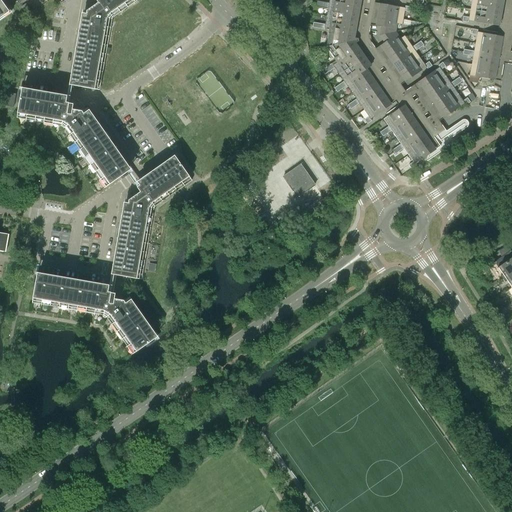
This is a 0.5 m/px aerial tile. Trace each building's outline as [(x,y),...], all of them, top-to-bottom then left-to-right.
[(0,0),(0,250),(6,252),(9,234),(0,232),(0,18),(10,12),(0,0)] [(99,90),(110,28),(111,19),(112,19),(113,17),(137,0),(95,0),(98,3),(87,11),(87,14),(82,13),(69,85),(99,90)] [(342,89),(347,86),(345,83),(366,69),(364,65),(368,62),(361,52),(357,55),(351,47),(357,42),(356,38),(349,37),(350,27),(356,28),(358,16),(353,15),(354,6),(360,7),(360,4),(361,4),(361,0),(329,0),(329,3),(317,1),(316,6),(328,8),(325,24),(313,22),(312,27),(324,30),(324,28),(329,28),(326,47),(337,62),(333,65),(331,63),(321,70),(324,74),(334,67),(344,81),(339,85),(342,89)] [(463,16),(462,21),(468,23),(468,21),(493,25),(499,26),(501,15),(502,9),(496,8),(497,0),(464,0),(472,1),(469,17),(463,16)] [(377,15),(403,19),(404,11),(409,12),(410,7),(405,6),(404,8),(379,3),(377,15)] [(402,24),(403,19),(377,15),(375,26),(381,27),(379,36),(395,32),(397,23),(402,24)] [(476,35),(475,43),(500,48),(502,37),(477,32),(478,30),(472,29),(471,34),(476,35)] [(380,46),(386,55),(407,40),(404,36),(400,39),(395,32),(379,36),(384,43),(380,46)] [(386,55),(392,64),(413,49),(412,47),(407,40),(386,55)] [(474,51),(468,50),(468,55),(473,56),(473,54),(498,58),(500,48),(475,43),(474,51)] [(392,64),(398,73),(420,58),(415,51),(419,48),(416,44),(412,47),(413,49),(392,64)] [(473,54),(473,56),(471,64),(497,69),(498,58),(473,54)] [(424,65),(420,58),(398,73),(405,82),(426,67),(427,69),(432,66),(429,62),(424,65)] [(418,82),(424,91),(445,77),(441,70),(445,67),(442,63),(438,66),(439,67),(418,82)] [(494,80),(497,69),(471,64),(469,76),(482,78),(481,81),(489,83),(489,79),(494,80)] [(345,83),(347,86),(351,92),(372,78),(366,69),(345,83)] [(452,85),(450,83),(445,77),(424,91),(430,100),(452,85)] [(379,87),(372,78),(351,92),(356,99),(352,102),(355,106),(359,103),(357,101),(379,87)] [(454,80),(450,83),(452,85),(430,100),(437,109),(458,94),(453,88),(457,85),(454,80)] [(17,120),(61,128),(62,129),(104,188),(131,169),(89,109),(83,114),(82,112),(72,110),(73,104),(66,103),(67,95),(22,87),(16,120),(17,120)] [(385,95),(383,93),(379,87),(357,101),(359,103),(364,110),(385,95)] [(383,93),(385,95),(391,104),(396,101),(388,89),(383,93)] [(13,107),(15,94),(3,92),(1,105),(13,107)] [(458,94),(437,109),(443,118),(464,104),(465,105),(470,102),(467,98),(462,101),(458,94)] [(391,105),(391,104),(385,95),(364,110),(368,117),(364,120),(367,124),(371,121),(370,119),(391,105)] [(388,126),(384,129),(387,134),(391,131),(389,129),(411,114),(404,105),(383,119),(388,126)] [(417,123),(411,114),(389,129),(391,131),(396,137),(417,123)] [(400,144),(396,147),(399,151),(403,149),(402,146),(423,132),(417,123),(396,137),(400,144)] [(408,155),(429,141),(423,132),(402,146),(403,149),(408,155)] [(436,150),(429,141),(408,155),(413,162),(408,165),(411,169),(416,166),(415,164),(436,150)] [(141,279),(144,261),(153,208),(154,208),(155,206),(192,180),(174,155),(137,182),(140,186),(137,187),(140,192),(129,200),(129,203),(124,202),(111,274),(141,279)] [(300,165),(283,177),(297,197),(314,185),(300,165)] [(500,276),(502,279),(511,272),(511,257),(508,252),(510,251),(510,250),(491,264),(492,264),(494,262),(502,274),(500,276)] [(32,305),(103,317),(104,318),(105,318),(130,355),(158,336),(131,299),(125,303),(124,301),(118,300),(114,299),(115,293),(108,292),(109,285),(37,272),(31,305),(32,305)] [(507,281),(511,287),(511,286),(511,272),(502,279),(505,282),(507,281)]
